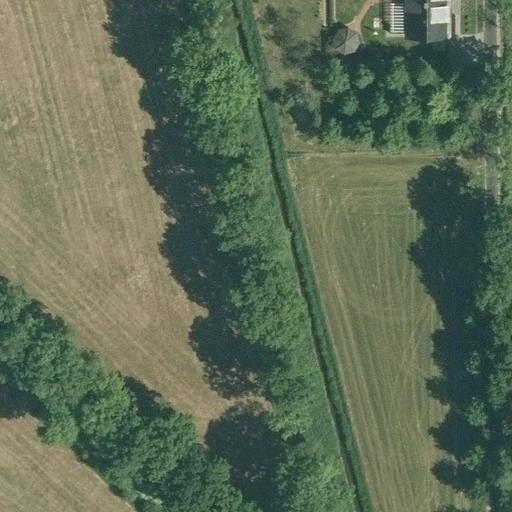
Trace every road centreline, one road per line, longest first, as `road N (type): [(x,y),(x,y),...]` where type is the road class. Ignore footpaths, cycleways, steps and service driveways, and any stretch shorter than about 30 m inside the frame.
road 1 (unclassified): [(490,0),(496,511)]
road 2 (unclassified): [(181,511),(0,349)]
